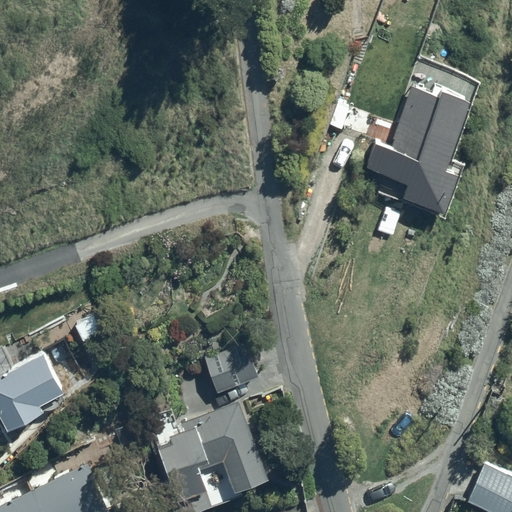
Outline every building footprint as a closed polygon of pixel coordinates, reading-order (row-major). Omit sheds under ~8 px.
[(445,65),(419,56),(393,131),(378,128),(367,158),(409,168),(404,184),(447,197),(460,153),(449,150),(472,80),(443,70),(445,65)] [(47,335),(0,358),(0,393),(10,411),(44,396),(38,389),(64,374),(59,365),(71,358),(63,343),(55,348),(47,335)] [(231,345),(204,354),(218,384),(255,372),(261,391),(283,384),(275,358),(257,364),(248,336),(230,342),(231,345)] [(173,484),(174,488),(181,502),(213,487),(205,470),(212,467),(206,454),(223,446),(238,476),(271,461),(239,390),(173,419),(170,412),(154,420),(182,480),(173,484)] [(0,495),(0,511),(74,511),(116,492),(103,465),(98,467),(91,452),(0,495)] [(510,511),(511,507),(511,477),(481,466),(466,504),(486,511),(510,511)]
